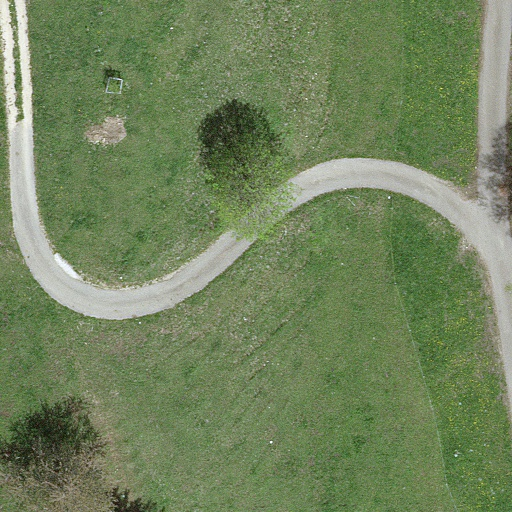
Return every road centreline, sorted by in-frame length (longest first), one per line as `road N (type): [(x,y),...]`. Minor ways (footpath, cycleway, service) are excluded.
road 1 (track): [(511,348),(490,240),(437,193),(376,172),(322,177),(288,196),(157,295),(100,303),(73,294),(51,277),(27,224),(6,0)]
road 2 (track): [(491,0),(490,240)]
